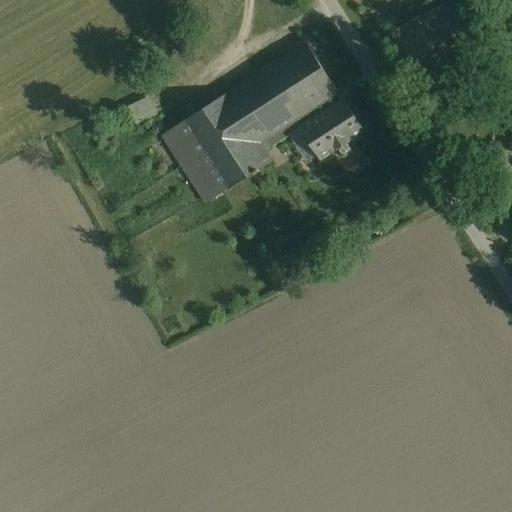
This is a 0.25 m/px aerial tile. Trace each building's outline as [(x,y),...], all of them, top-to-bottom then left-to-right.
[(448,4),(385,36),(406,76),(469,44),(448,4)] [(302,46),(264,72),(303,128),(341,102),(302,46)] [(242,85),(228,93),(260,143),(273,135),(242,85)] [(472,85),(448,92),(455,115),(479,108),(472,85)] [(228,93),(181,122),(224,192),(271,163),(260,143),(228,93)] [(133,123),(155,113),(146,95),(125,105),(133,123)] [(341,102),(303,128),(325,166),(368,140),(341,102)] [(224,192),(181,122),(169,129),(212,199),(224,192)]
